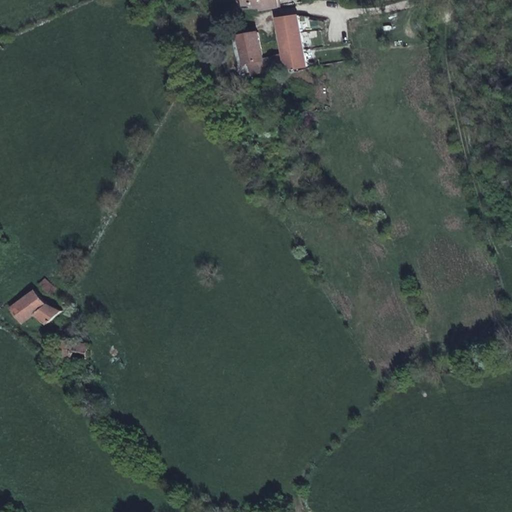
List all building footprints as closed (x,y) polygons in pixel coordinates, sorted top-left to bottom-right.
[(263,10),(281,7),(280,0),(245,0),(246,5),(253,5),(263,5),(263,9),(263,10)] [(259,33),(240,36),(245,64),(251,63),(264,61),(264,59),(259,34),(259,33)] [(306,67),(304,53),(284,55),(286,69),(296,68),(306,67)] [(270,58),(264,59),(264,61),(251,63),(255,73),(274,69),(270,58)] [(46,278),(39,285),(40,285),(51,296),(57,290),(46,278)] [(49,323),(57,315),(63,311),(49,305),(37,290),(11,308),(23,323),(35,315),(47,324),(49,323)] [(90,342),(62,341),(62,355),(89,356),(90,342)]
